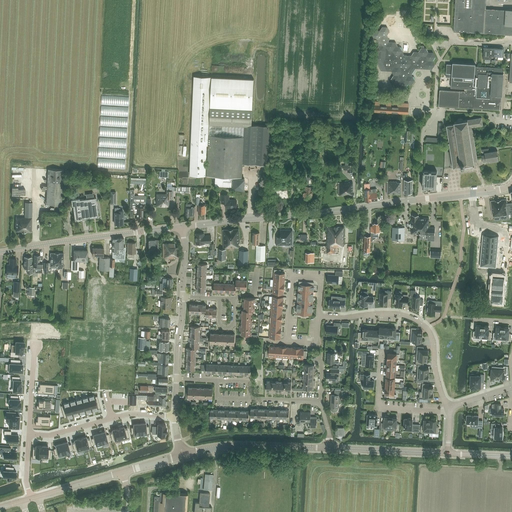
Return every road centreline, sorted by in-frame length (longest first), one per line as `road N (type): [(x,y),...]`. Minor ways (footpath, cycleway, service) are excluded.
road 1 (tertiary): [(181,227),(472,193)]
road 2 (residential): [(318,316),(390,312),(426,328),(448,408)]
road 3 (tertiary): [(0,251),(181,227)]
road 4 (unclassified): [(31,498),(181,456)]
road 5 (unclassified): [(181,456),(234,446),(328,448)]
road 6 (residential): [(288,341),(292,275),(320,276),(318,316)]
road 7 (residential): [(380,350),(381,408),(449,413)]
road 8 (unclassified): [(328,448),(449,454)]
